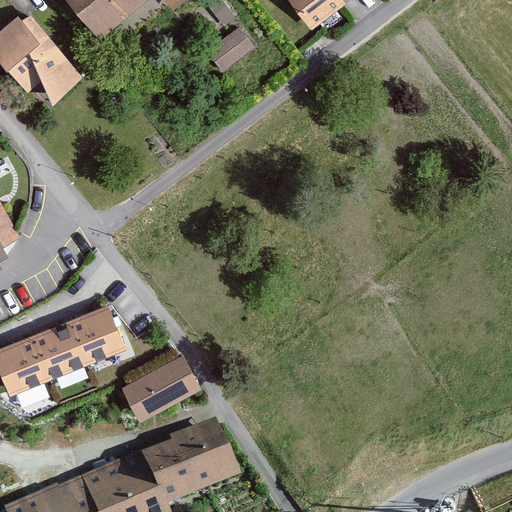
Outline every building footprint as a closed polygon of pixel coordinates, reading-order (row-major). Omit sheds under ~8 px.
[(78,0),(104,35),(151,0),(78,0)] [(228,28),(240,19),(225,0),(215,0),(210,4),(228,28)] [(295,0),(318,29),(354,2),(352,0),(295,0)] [(6,32),(0,36),(0,52),(33,94),(49,81),(65,99),(90,76),(30,10),(6,32)] [(227,73),(262,49),(245,26),(210,50),(227,73)] [(0,225),(0,256),(13,249),(0,225)] [(95,257),(72,231),(46,253),(69,279),(95,257)] [(108,307),(0,350),(0,370),(10,396),(126,350),(108,307)] [(202,391),(181,355),(121,390),(142,426),(202,391)] [(216,427),(143,456),(168,511),(240,483),(216,427)] [(143,456),(82,482),(93,511),(168,511),(143,456)] [(93,511),(82,482),(60,494),(58,488),(6,511),(93,511)]
